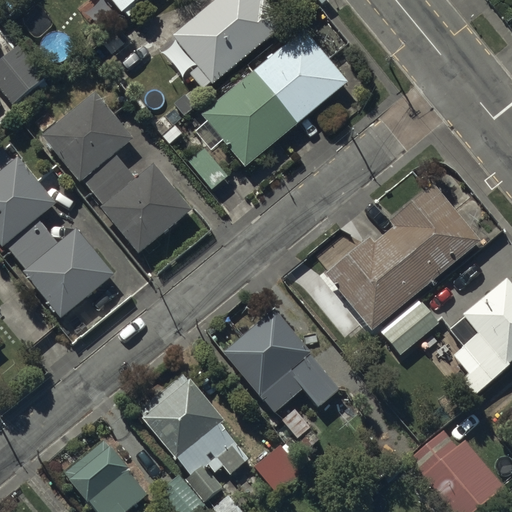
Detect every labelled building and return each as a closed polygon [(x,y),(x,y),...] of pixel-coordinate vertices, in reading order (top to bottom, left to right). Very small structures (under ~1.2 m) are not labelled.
[(112,0),(121,10),(133,0),(135,0),(112,0)] [(211,0),(171,32),(211,82),(284,23),(265,0),(211,0)] [(346,79),(303,27),(201,113),(206,119),(194,129),(210,149),(222,139),(244,166),(346,79)] [(18,44),(0,58),(0,88),(12,103),(44,77),(18,44)] [(94,89),(40,134),(79,181),(82,178),(102,202),(100,204),(138,250),(192,206),(154,161),(133,178),(113,153),(133,137),(94,89)] [(204,146),(187,159),(211,188),(227,175),(204,146)] [(19,155),(0,169),(0,244),(1,246),(5,243),(24,268),(22,269),(58,315),(115,271),(97,247),(94,250),(75,226),(56,241),(37,216),(55,202),(19,155)] [(368,235),(324,271),(370,329),(480,240),(433,182),(388,218),(394,225),(374,241),(368,235)] [(511,357),(511,284),(505,276),(462,312),(464,316),(449,328),(463,344),(453,353),(468,371),(457,380),(471,396),(509,363),(508,361),(511,357)] [(418,297),(379,329),(399,354),(438,321),(418,297)] [(273,307),(222,348),(273,411),(302,388),(317,407),(339,389),(273,307)] [(142,414),(140,416),(187,474),(184,477),(204,501),(222,486),(212,473),(222,465),(229,474),(248,459),(218,422),(223,418),(188,377),(186,378),(182,373),(138,409),(142,414)] [(511,405),(502,414),(511,425),(511,405)] [(442,429),(408,458),(453,511),(472,511),(503,486),(463,439),(456,445),(442,429)] [(102,437),(63,470),(97,511),(125,511),(126,511),(147,494),(125,467),(126,466),(102,437)] [(282,446),(279,442),(254,464),(278,491),(302,470),(301,468),(305,465),(286,442),(282,446)] [(179,473),(156,492),(173,511),(195,511),(205,505),(179,473)]
